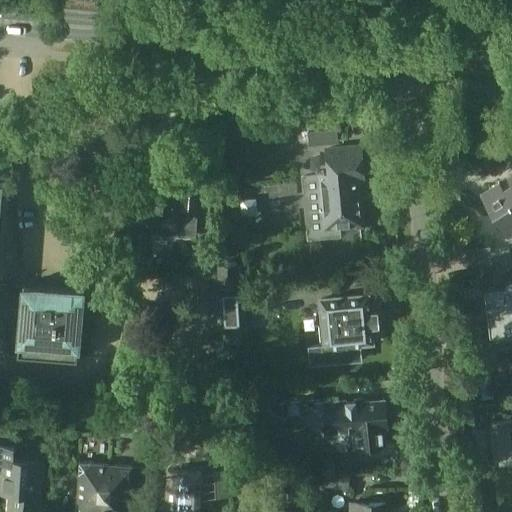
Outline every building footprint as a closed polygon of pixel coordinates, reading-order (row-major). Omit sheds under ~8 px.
[(336,129),(308,132),(309,144),(337,141),(336,129)] [(329,175),(319,176),(313,176),(314,190),(305,191),(307,211),(323,210),(324,229),(362,225),(357,173),(363,173),(360,147),(326,150),(329,175)] [(511,175),(483,194),(508,234),(511,231),(511,175)] [(129,230),(173,233),(192,234),(193,216),(195,195),(182,194),(181,202),(176,201),(176,200),(161,199),(161,202),(132,200),(129,230)] [(192,245),(194,275),(212,274),(211,244),(192,245)] [(479,263),(480,270),(511,265),(511,264),(508,248),(491,250),(490,245),(477,247),(480,263),(479,263)] [(218,260),(217,286),(237,287),(238,260),(218,260)] [(142,266),(137,265),(120,264),(119,274),(141,276),(142,266)] [(23,284),(17,350),(76,355),(82,289),(23,284)] [(241,287),(217,289),(220,329),(244,327),(241,287)] [(511,287),(484,291),(490,337),(511,334),(511,287)] [(372,345),(372,343),(370,325),(376,324),(375,312),(369,313),(367,295),(320,299),(324,347),(309,349),(311,363),(359,358),(361,358),(360,346),(372,345)] [(288,409),(289,413),(323,410),(322,402),(314,403),(312,384),(271,388),(273,410),(288,409)] [(325,433),(351,430),(352,450),(387,447),(386,424),(383,399),(358,401),(357,398),(322,402),(325,433)] [(122,406),(120,435),(149,437),(151,408),(122,406)] [(198,413),(202,446),(215,445),(214,437),(225,436),(224,421),(219,421),(218,411),(198,413)] [(511,420),(490,422),(493,459),(511,457),(511,420)] [(42,463),(12,461),(13,448),(0,446),(0,491),(9,492),(8,507),(39,509),(42,463)] [(76,505),(75,511),(127,511),(131,468),(94,465),(94,464),(80,462),(79,477),(80,477),(78,505),(76,505)] [(229,464),(230,490),(243,489),(242,463),(229,464)] [(197,511),(200,472),(166,470),(163,511),(197,511)] [(212,472),(214,496),(227,496),(225,471),(212,472)] [(324,473),(323,486),(346,487),(347,474),(324,473)] [(287,509),(275,509),(274,511),(301,511),(302,509),(300,510),(300,494),(287,494),(287,509)] [(383,511),(384,504),(350,503),(349,511),(383,511)]
